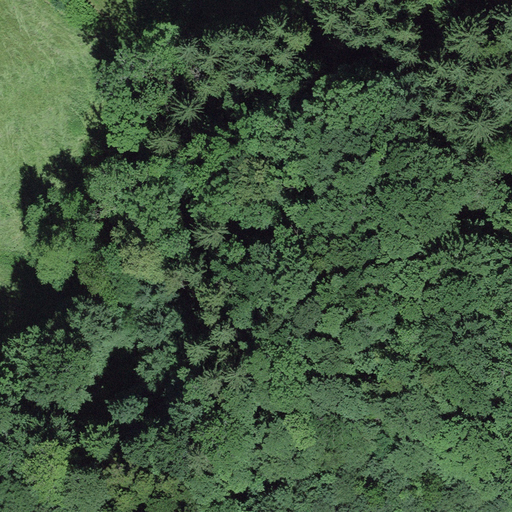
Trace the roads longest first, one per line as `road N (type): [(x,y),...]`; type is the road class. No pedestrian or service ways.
road 1 (track): [(307,0),(291,285),(222,511)]
road 2 (track): [(231,468),(506,436),(511,343)]
